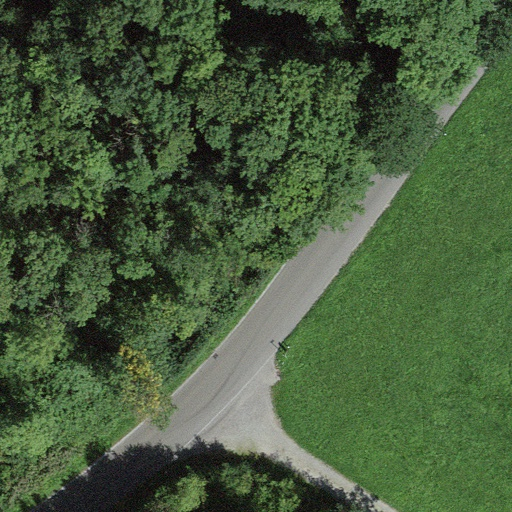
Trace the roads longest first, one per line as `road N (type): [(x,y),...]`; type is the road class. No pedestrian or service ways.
road 1 (unclassified): [(510,0),(217,388),(53,511)]
road 2 (track): [(372,511),(288,458),(217,388)]
